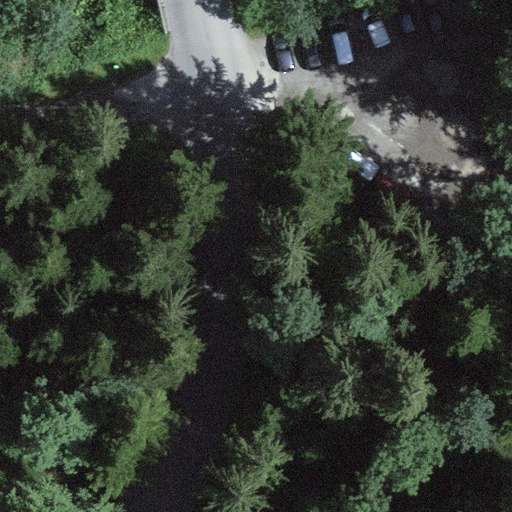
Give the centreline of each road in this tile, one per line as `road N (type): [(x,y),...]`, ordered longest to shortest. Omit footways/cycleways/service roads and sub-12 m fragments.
road 1 (unclassified): [(144,511),(224,147),(199,0)]
road 2 (track): [(511,293),(475,238),(302,90)]
road 3 (track): [(221,95),(0,109)]
